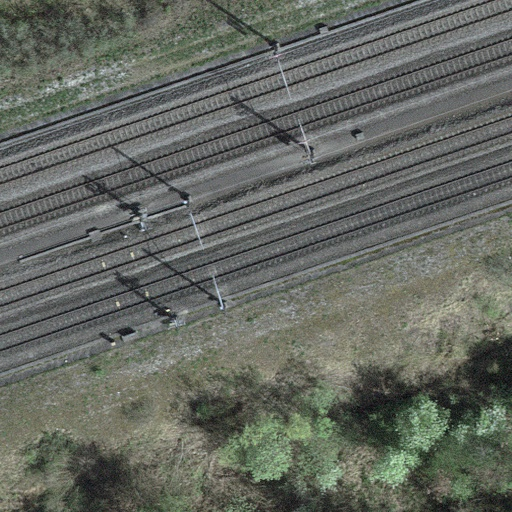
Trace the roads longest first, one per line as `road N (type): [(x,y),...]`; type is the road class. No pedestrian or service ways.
road 1 (track): [(511,230),(0,404)]
road 2 (track): [(345,0),(0,117)]
